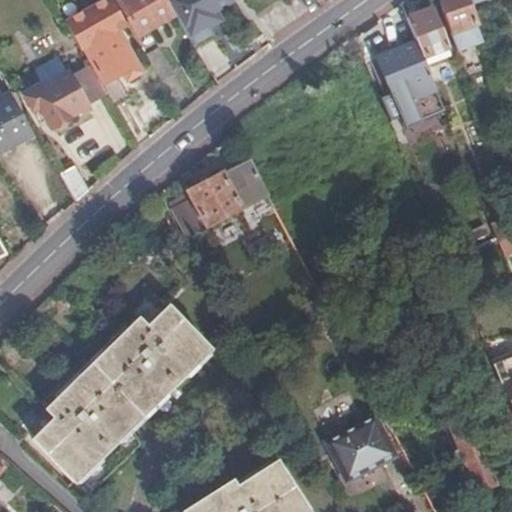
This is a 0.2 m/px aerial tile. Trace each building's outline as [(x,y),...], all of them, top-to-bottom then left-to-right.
[(22,0),(1,0),(0,1),(5,12),(10,9),(24,1),(22,0)] [(103,95),(111,109),(125,101),(113,78),(120,75),(124,81),(137,73),(115,32),(126,25),(111,0),(104,0),(62,23),(79,52),(82,51),(99,83),(97,85),(103,95)] [(172,15),(163,0),(116,0),(137,35),(172,15)] [(163,0),(172,15),(190,45),(212,33),(207,26),(218,19),(212,9),(227,0),(163,0)] [(461,0),(435,0),(448,39),(472,29),(461,0)] [(418,11),(405,16),(415,42),(421,57),(431,53),(444,47),(428,7),(418,11)] [(442,111),(434,90),(421,57),(415,42),(375,59),(381,75),(390,96),(379,100),(388,121),(398,117),(401,127),(442,111)] [(142,54),(159,84),(172,76),(156,46),(142,54)] [(65,116),(103,95),(97,85),(85,63),(38,89),(36,86),(20,94),(28,110),(35,107),(46,129),(66,119),(65,116)] [(0,143),(25,130),(6,95),(0,97),(0,143)] [(267,194),(247,157),(168,199),(186,234),(267,194)] [(72,167),(57,175),(72,203),(85,192),(72,167)] [(140,241),(3,377),(42,419),(52,410),(99,458),(207,349),(168,308),(183,293),(180,290),(183,287),(140,241)] [(511,377),(501,382),(511,408),(511,377)] [(462,408),(443,415),(475,490),(493,482),(462,408)] [(371,414),(322,439),(337,469),(347,463),(352,474),(391,454),(371,414)] [(229,479),(179,511),(304,511),(273,462),(233,487),(229,479)] [(347,463),(337,469),(342,479),(352,474),(347,463)]
